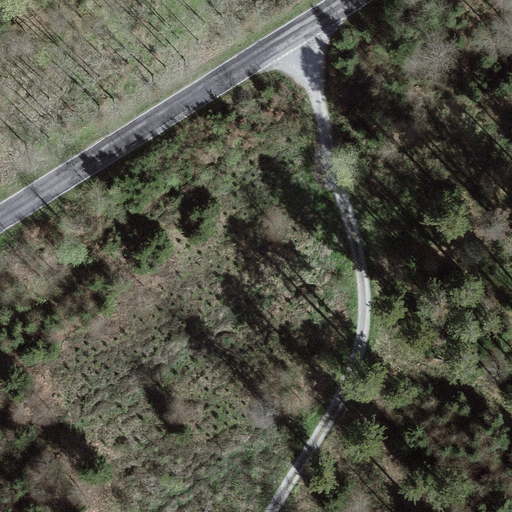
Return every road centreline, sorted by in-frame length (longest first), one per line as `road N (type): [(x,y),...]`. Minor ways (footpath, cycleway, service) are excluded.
road 1 (track): [(273,511),(341,398),(357,333),(353,246),(295,31)]
road 2 (tertiary): [(347,0),(0,218)]
